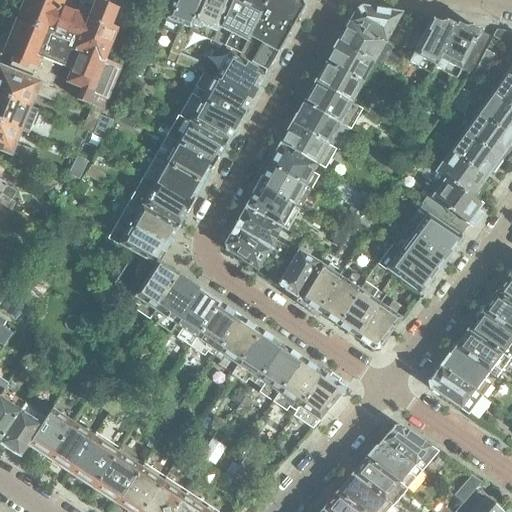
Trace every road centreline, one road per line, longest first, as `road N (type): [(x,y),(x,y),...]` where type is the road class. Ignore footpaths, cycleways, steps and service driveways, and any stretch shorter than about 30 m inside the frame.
road 1 (residential): [(392,388),(204,272),(199,230),(330,0)]
road 2 (residential): [(392,388),(511,224)]
road 3 (residential): [(284,511),(392,388)]
road 4 (residential): [(511,474),(392,388)]
